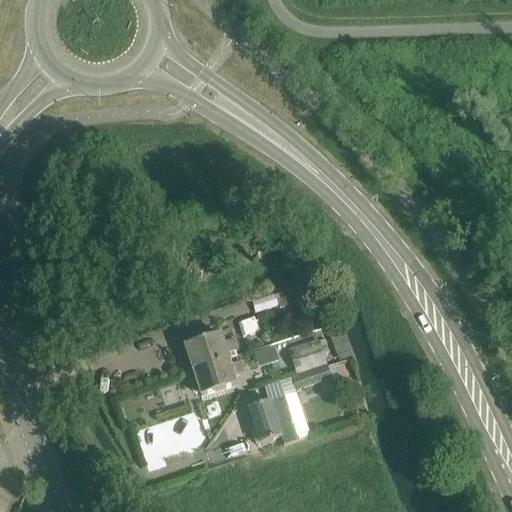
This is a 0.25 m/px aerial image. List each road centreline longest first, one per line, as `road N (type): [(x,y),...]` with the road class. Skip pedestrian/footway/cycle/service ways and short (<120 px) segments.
road 1 (secondary): [(511,463),(392,253),(319,176),(252,123)]
road 2 (unclassified): [(59,511),(0,345)]
road 3 (secondary): [(252,123),(224,88),(158,42)]
road 4 (secondary): [(139,72),(208,111),(252,123)]
